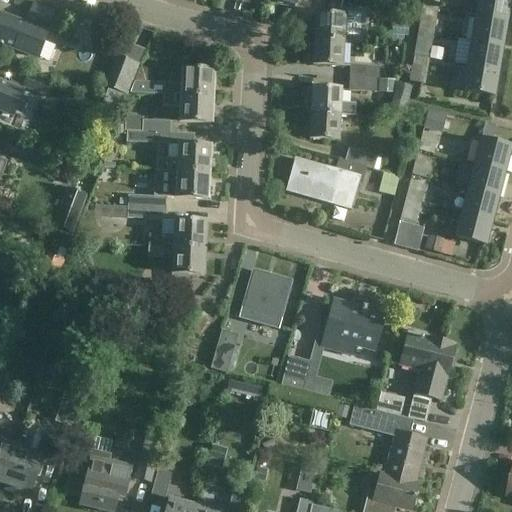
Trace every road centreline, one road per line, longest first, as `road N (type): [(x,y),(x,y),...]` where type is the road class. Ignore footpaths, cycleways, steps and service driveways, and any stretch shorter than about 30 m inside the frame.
road 1 (residential): [(508,298),(258,221),(244,203),(252,54),(227,30),(117,0)]
road 2 (residential): [(451,511),(508,298)]
